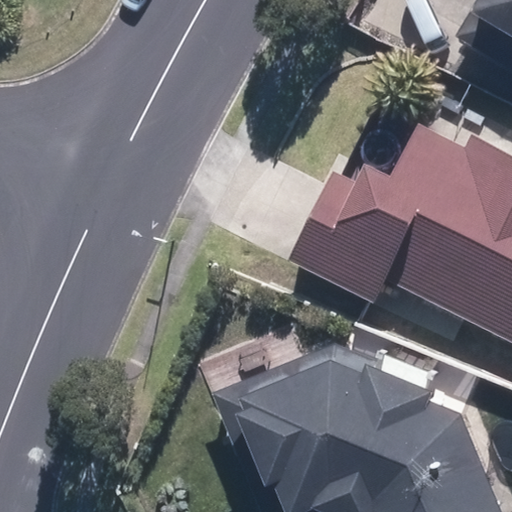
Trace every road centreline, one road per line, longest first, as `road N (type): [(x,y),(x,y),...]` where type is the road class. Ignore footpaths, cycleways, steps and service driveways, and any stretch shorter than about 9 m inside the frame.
road 1 (residential): [(102,197),(0,435)]
road 2 (residential): [(209,0),(102,197)]
